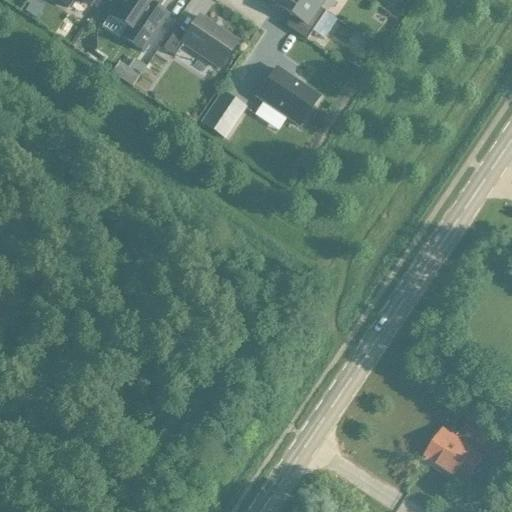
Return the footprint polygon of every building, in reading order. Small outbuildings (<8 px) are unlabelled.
[(51,0),(65,9),(71,0),(77,0),(86,6),(90,0),(51,0)] [(166,17),(154,9),(160,0),(118,0),(107,17),(125,29),(119,38),(141,53),(166,17)] [(316,9),(303,0),(275,0),(272,6),(273,7),(290,18),(283,27),(304,41),(323,13),(316,9)] [(303,0),(316,9),(322,0),(303,0)] [(29,2),(23,12),(33,19),(40,8),(29,2)] [(174,30),(161,50),(172,57),(181,45),(217,69),(235,43),(197,17),(184,36),(174,30)] [(274,70),(254,99),(297,127),(317,99),(274,70)] [(223,140),(244,109),(219,92),(198,124),(223,140)] [(462,488),(482,458),(495,467),(511,442),(473,417),(463,432),(447,422),(421,461),(462,488)]
